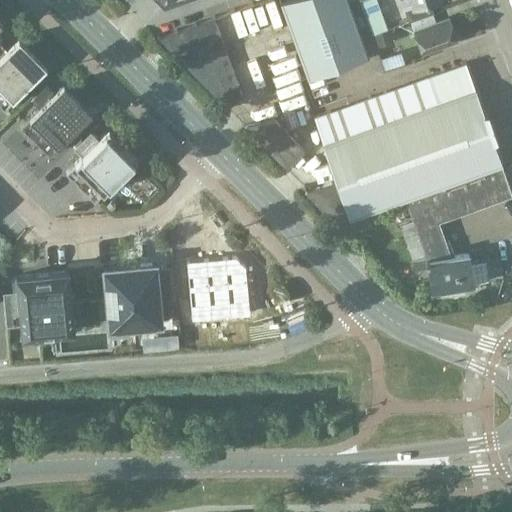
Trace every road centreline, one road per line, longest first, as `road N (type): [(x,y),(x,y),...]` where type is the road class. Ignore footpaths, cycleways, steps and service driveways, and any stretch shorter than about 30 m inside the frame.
road 1 (tertiary): [(0,474),(511,455)]
road 2 (unclassified): [(368,306),(66,0)]
road 3 (unclassified): [(368,306),(264,354),(0,375)]
road 4 (unclassified): [(511,366),(368,306)]
